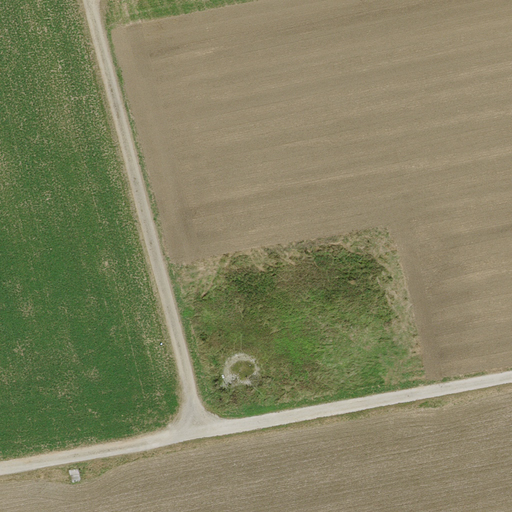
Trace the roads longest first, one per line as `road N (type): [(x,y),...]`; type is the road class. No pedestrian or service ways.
road 1 (track): [(511,375),(0,471)]
road 2 (track): [(81,0),(191,434)]
